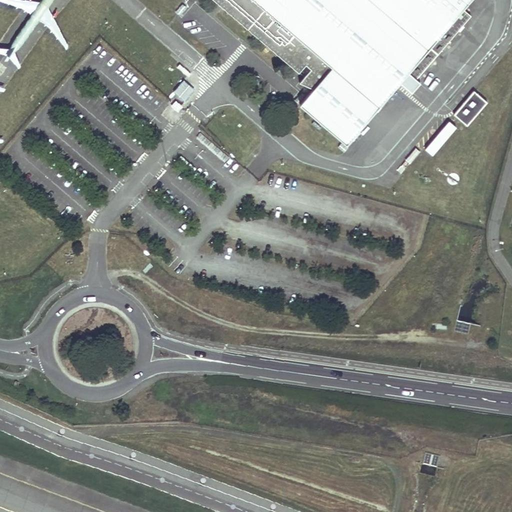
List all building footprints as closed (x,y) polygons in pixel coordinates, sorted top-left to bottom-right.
[(182,0),(183,1),(183,0),(208,0),(292,72),(301,62),(309,69),(300,79),(294,85),(309,87),(294,104),(343,146),(401,78),(407,72),(417,80),(475,14),(465,5),(468,0),(182,0)] [(300,79),(309,69),(301,62),(292,72),(300,79)] [(193,90),(184,81),(174,91),(184,100),(193,90)] [(487,103),(474,91),(454,114),(467,126),(487,103)] [(456,129),(446,121),(423,149),(432,157),(456,129)]
